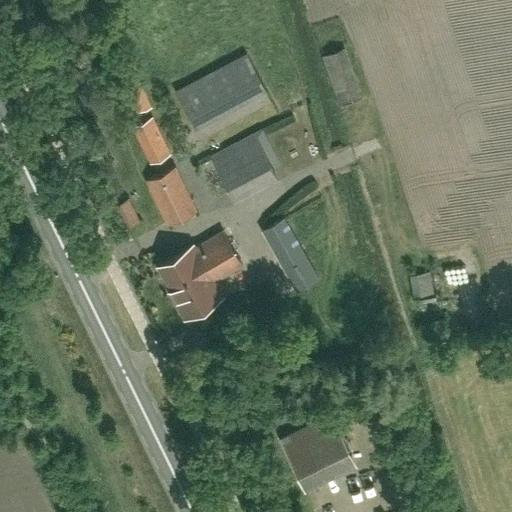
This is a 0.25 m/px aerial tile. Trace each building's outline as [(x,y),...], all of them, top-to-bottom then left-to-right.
[(363,98),(346,47),(323,55),(340,105),(363,98)] [(265,88),(246,52),(175,90),(194,125),(265,88)] [(152,107),(140,81),(125,88),(137,114),(152,107)] [(150,163),(171,154),(153,117),(133,127),(150,163)] [(256,131),(211,154),(234,199),(279,176),(256,131)] [(168,225),(197,211),(176,166),(147,179),(168,225)] [(128,198),(114,205),(124,227),(138,220),(128,198)] [(297,290),(319,278),(284,217),(262,230),(297,290)] [(490,230),(492,256),(511,254),(511,235),(511,228),(490,230)] [(160,265),(174,289),(178,296),(175,298),(186,316),(223,294),(215,281),(244,264),(224,230),(195,247),(194,245),(160,265)] [(475,237),(457,238),(459,267),(478,266),(475,237)] [(414,296),(434,293),(431,271),(410,275),(414,296)] [(282,438),(306,488),(357,462),(332,412),(282,438)]
